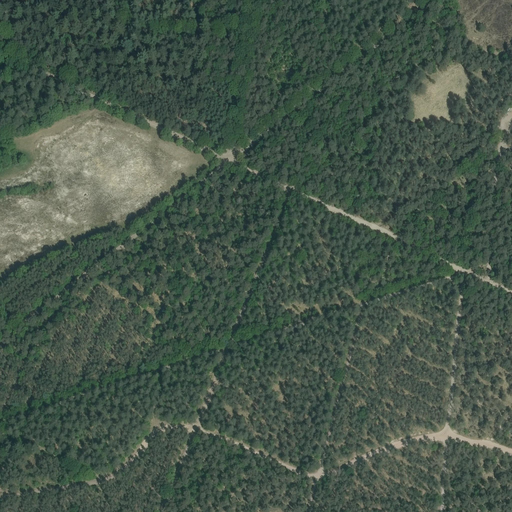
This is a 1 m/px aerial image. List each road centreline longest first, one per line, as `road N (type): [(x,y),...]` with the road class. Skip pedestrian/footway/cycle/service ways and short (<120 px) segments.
road 1 (track): [(0,424),(459,275),(439,511)]
road 2 (track): [(0,501),(79,489),(125,467),(161,426),(195,427),(318,476),(413,438),(446,436),(511,453)]
road 3 (track): [(289,192),(0,52)]
road 4 (track): [(267,0),(347,45),(349,78),(382,90),(411,124),(503,130)]
road 5 (track): [(229,161),(0,343)]
road 6 (track): [(289,192),(511,298)]
road 7 (track): [(307,511),(362,306)]
road 8 (track): [(511,105),(496,158),(487,286)]
road 9 (track): [(254,0),(229,161)]
road 10 (track): [(348,68),(229,161)]
road 11 (track): [(236,325),(115,251)]
road 12 (track): [(289,192),(349,78)]
